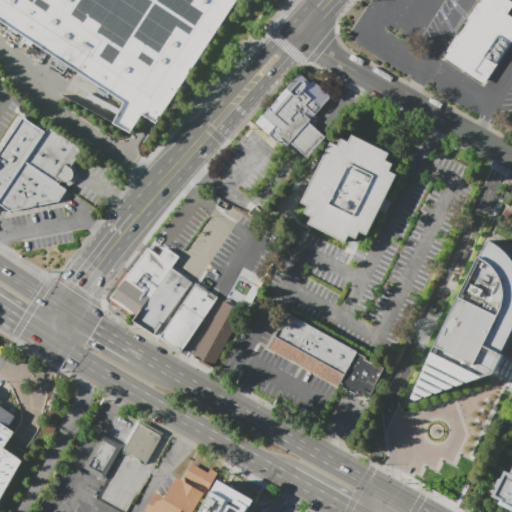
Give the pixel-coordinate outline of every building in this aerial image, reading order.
[(243,0),(159,129),(145,120),(132,139),(114,126),(128,105),(0,20),(0,0),(243,0)] [(511,43),(485,84),(444,57),(448,52),(446,51),(457,34),(459,35),(469,20),(467,19),(478,3),(480,4),(482,0),(509,0),(511,2),(511,8),(508,14),(511,16),(511,43)] [(288,145),(285,142),(281,146),(255,123),(300,74),(311,83),(314,80),(331,96),(308,122),(325,137),(306,158),(289,143),(288,145)] [(4,194),(0,191),(0,149),(22,117),(45,133),(26,162),(17,175),(4,194)] [(26,162),(45,133),(49,128),(82,149),(70,169),(73,171),(73,176),(72,179),(68,182),(65,182),(61,181),(59,184),(26,162)] [(308,206),(301,202),(331,141),(338,145),(341,138),(349,142),(352,134),(392,154),(388,161),(394,164),(390,171),(398,174),(367,235),(360,232),(356,239),(351,236),(347,243),(308,224),(311,217),(304,213),(308,206)] [(59,184),(67,190),(59,201),(24,208),(17,175),(26,162),(59,184)] [(17,175),(24,208),(9,211),(0,204),(0,200),(4,194),(17,175)] [(135,316),(110,299),(147,249),(159,257),(196,207),(208,216),(173,265),(171,267),(135,316)] [(410,399),(485,238),(491,240),(501,247),(507,252),(511,258),(511,332),(504,349),(507,350),(496,373),(415,401),(410,399)] [(171,267),(192,283),(153,335),(132,320),(135,316),(171,267)] [(160,336),(196,284),(217,298),(181,351),(160,336)] [(224,301),(243,312),(213,368),(193,357),(224,301)] [(357,353),(341,383),(339,386),(268,348),(287,313),(358,351),(357,353)] [(357,353),(366,357),(365,359),(375,365),(376,364),(384,368),(374,386),(376,386),(371,396),(365,393),(362,397),(343,387),(344,384),(341,383),(357,353)] [(122,451),(138,423),(161,436),(146,464),(122,451)] [(0,424),(12,433),(2,449),(20,462),(0,496),(0,424)] [(82,468),(101,435),(122,446),(103,480),(82,468)] [(195,511),(148,511),(146,511),(156,492),(165,498),(177,477),(183,480),(192,463),(209,472),(210,469),(218,473),(195,511)] [(511,510),(501,505),(502,502),(494,498),(507,471),(511,474),(511,510)] [(211,511),(224,489),(253,506),(249,511),(211,511)]
